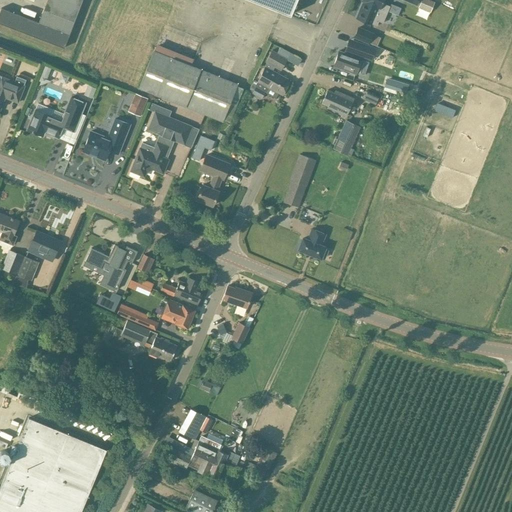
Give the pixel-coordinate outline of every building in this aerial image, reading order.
[(82,0),(46,0),(38,22),(1,8),(0,10),(0,23),(64,48),(82,0)] [(252,0),(290,15),(295,0),(252,0)] [(362,0),(362,1),(364,1),(387,11),(388,11),(390,6),(382,3),(383,0),(362,0)] [(429,0),(421,0),(418,8),(430,13),(434,2),(429,0)] [(387,11),(364,1),(357,18),(371,24),(372,23),(377,26),(379,21),(382,23),(387,11)] [(390,6),(388,11),(398,15),(401,8),(391,4),(390,6)] [(373,34),(358,28),(354,37),(369,43),(373,34)] [(356,41),(352,53),(371,60),(375,48),(356,41)] [(291,53),(280,47),(277,53),(272,50),(265,62),(267,63),(257,81),(255,80),(248,92),(261,99),(267,87),(283,95),(291,80),(273,71),(274,67),(281,71),(291,53)] [(238,84),(153,50),(138,88),(223,122),(238,84)] [(333,66),(356,74),(361,59),(339,51),(333,66)] [(15,81),(0,75),(0,104),(1,103),(2,104),(5,98),(18,103),(25,86),(24,85),(26,80),(17,76),(15,81)] [(383,89),(404,95),(407,84),(386,77),(383,89)] [(88,85),(85,95),(92,97),(95,87),(88,85)] [(328,90),(322,103),(328,106),(327,108),(338,113),(345,117),(346,114),(352,101),(353,98),(336,90),(335,93),(328,90)] [(379,97),(366,91),(363,99),(375,105),(379,97)] [(148,99),(135,94),(128,111),(141,116),(148,99)] [(35,110),(27,129),(43,136),(45,131),(58,137),(62,128),(74,132),(86,103),(71,96),(61,121),(51,117),(54,110),(38,103),(35,110)] [(160,135),(159,138),(173,144),(174,141),(185,146),(193,126),(169,116),(171,112),(152,104),(149,111),(154,113),(147,130),(160,135)] [(131,124),(115,118),(106,140),(90,134),(83,151),(92,155),(93,153),(106,158),(109,150),(119,154),(131,124)] [(360,127),(346,120),(333,149),(347,155),(360,127)] [(200,135),(191,157),(199,161),(204,148),(211,150),(215,141),(200,135)] [(173,144),(159,138),(154,148),(142,143),(131,171),(144,176),(146,171),(152,168),(162,173),(168,160),(167,159),(173,144)] [(202,185),(196,199),(213,205),(219,191),(217,191),(221,180),(224,180),(231,163),(206,154),(199,171),(213,176),(209,187),(202,185)] [(316,160),(299,154),(289,180),(290,181),(283,202),(299,208),(306,187),(307,187),(316,160)] [(13,235),(19,221),(0,213),(0,230),(3,232),(0,238),(0,239),(12,244),(16,237),(13,235)] [(325,235),(312,229),(307,240),(303,239),(298,250),(320,259),(321,257),(325,258),(328,251),(324,249),(325,248),(320,246),(325,235)] [(60,241),(37,231),(28,251),(52,261),(60,241)] [(85,261),(101,269),(104,262),(114,267),(106,284),(117,289),(126,269),(124,268),(128,261),(132,263),(138,251),(127,246),(125,250),(118,247),(118,246),(114,244),(109,256),(91,248),(85,261)] [(9,250),(1,269),(8,272),(16,275),(24,256),(16,252),(9,250)] [(154,259),(144,254),(137,268),(148,273),(154,259)] [(24,256),(16,275),(28,279),(31,281),(39,262),(24,256)] [(186,283),(179,281),(176,288),(163,283),(160,290),(197,305),(203,290),(197,287),(199,282),(189,278),(186,283)] [(130,279),(128,289),(150,294),(153,282),(143,279),(142,282),(130,279)] [(251,294),(228,285),(223,299),(246,308),(251,294)] [(106,307),(110,298),(101,294),(97,303),(106,307)] [(169,299),(165,308),(161,318),(187,329),(195,310),(169,299)] [(121,304),(117,314),(126,318),(155,330),(159,323),(147,317),(148,316),(121,304)] [(234,312),(244,316),(246,309),(237,305),(234,312)] [(116,328),(111,342),(120,345),(123,337),(125,333),(152,345),(151,348),(149,352),(157,356),(158,355),(171,360),(177,346),(169,342),(169,341),(161,338),(160,339),(155,337),(157,333),(127,321),(123,331),(116,328)] [(250,327),(249,327),(239,322),(231,338),(232,339),(228,344),(239,349),(250,327)] [(223,323),(217,326),(220,334),(227,332),(223,323)] [(203,379),(200,388),(211,392),(213,388),(211,387),(212,383),(203,379)] [(207,417),(190,409),(178,431),(195,440),(207,417)] [(80,511),(106,450),(28,418),(0,486),(0,511),(80,511)] [(200,437),(195,450),(216,461),(216,459),(224,462),(225,460),(228,454),(218,450),(221,444),(206,437),(201,435),(200,437)] [(183,444),(180,450),(186,453),(192,456),(195,450),(190,448),(183,444)] [(216,461),(195,450),(192,456),(186,453),(180,450),(173,446),(167,459),(186,469),(189,463),(199,467),(197,470),(217,478),(224,462),(216,459),(216,461)] [(277,453),(265,447),(253,471),(265,476),(277,453)] [(0,459),(0,460),(1,461),(2,461),(3,461),(4,462),(5,461),(6,461),(7,461),(8,460),(9,459),(10,458),(10,457),(10,456),(10,455),(10,454),(10,453),(9,452),(8,451),(7,450),(6,450),(5,450),(4,450),(3,450),(2,450),(1,450),(0,451),(0,459)] [(228,454),(225,460),(236,465),(240,456),(229,451),(228,454)] [(211,511),(216,501),(194,490),(185,508),(193,511),(211,511)]
